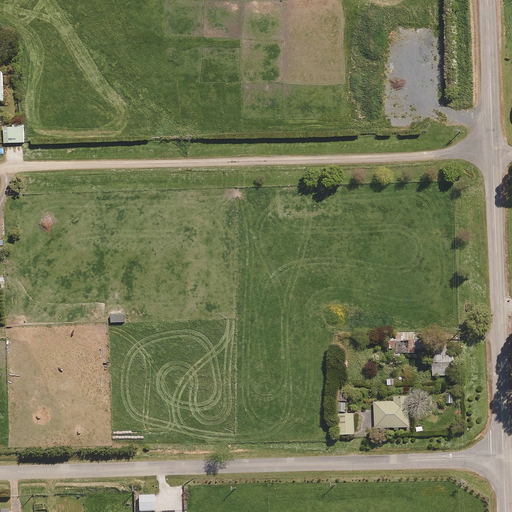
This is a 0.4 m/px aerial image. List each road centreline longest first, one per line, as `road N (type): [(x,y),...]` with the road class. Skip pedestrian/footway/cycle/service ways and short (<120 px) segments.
road 1 (residential): [(0,472),(502,457)]
road 2 (residential): [(492,152),(0,170)]
road 3 (unclassified): [(492,152),(502,457)]
road 4 (unclassified): [(487,0),(492,152)]
